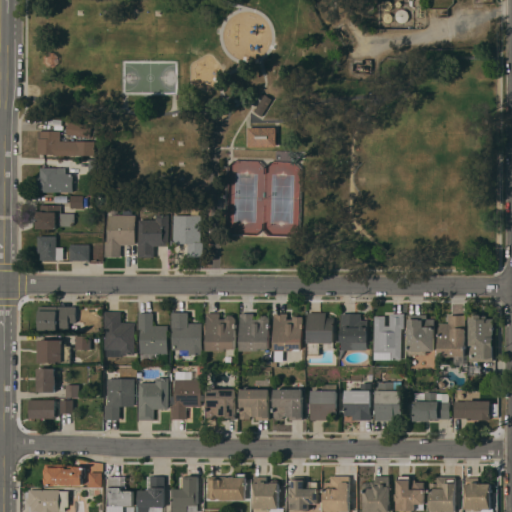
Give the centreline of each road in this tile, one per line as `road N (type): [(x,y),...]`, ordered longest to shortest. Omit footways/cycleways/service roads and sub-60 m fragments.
road 1 (residential): [(511,447),(0,444)]
road 2 (residential): [(511,285),(1,285)]
road 3 (tertiary): [(2,10),(2,219)]
